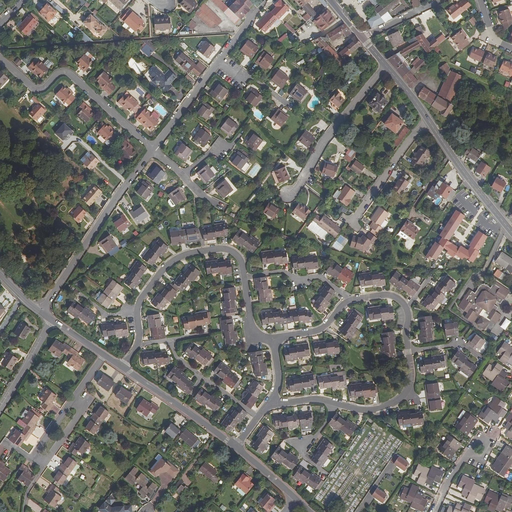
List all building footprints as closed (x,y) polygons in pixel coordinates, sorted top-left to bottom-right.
[(108,0),(120,10),(128,1),(127,0),(108,0)] [(189,0),(181,7),(188,16),(196,10),(189,0)] [(240,19),(229,8),(219,0),(210,0),(235,23),(240,19)] [(236,0),(236,1),(229,8),(240,19),(242,16),(243,17),(248,12),(251,10),(249,8),(254,3),(250,0),(236,0)] [(275,6),(270,12),(277,18),(278,19),(285,11),(284,10),(287,7),(280,0),(277,0),(275,3),(277,4),(275,6)] [(328,5),(323,0),(294,0),(297,2),(308,14),(302,18),(307,23),(314,17),(320,11),(328,5)] [(400,2),(398,0),(386,0),(376,9),(374,10),(377,13),(385,22),(388,21),(384,15),(400,2)] [(421,0),(410,0),(413,4),(412,5),(413,8),(424,3),(421,0)] [(87,3),(84,1),(82,3),(78,8),(81,10),(85,5),(87,3)] [(452,8),(451,8),(446,11),(454,20),(467,10),(461,3),(458,5),(457,4),(454,6),(452,8)] [(39,13),(49,22),(57,13),(47,4),(39,13)] [(211,29),(213,27),(212,26),(214,23),(215,24),(217,27),(218,26),(222,22),(203,4),(199,9),(202,11),(197,16),(211,29)] [(511,24),(511,19),(509,9),(498,12),(501,19),(500,20),(501,23),(502,23),(505,31),(511,24)] [(145,22),(130,10),(121,19),(136,32),(145,22)] [(322,31),(335,20),(327,10),(323,14),(320,11),(314,17),(316,19),(313,21),(322,31)] [(422,14),(425,21),(434,17),(431,10),(422,14)] [(277,18),(269,11),(256,25),(264,32),(277,18)] [(32,25),(36,21),(34,19),(36,17),(31,12),(17,27),(26,34),(33,26),(32,25)] [(371,29),(385,22),(377,13),(367,21),(371,29)] [(84,23),(89,28),(91,25),(94,27),(97,30),(97,31),(102,36),(108,30),(102,25),(98,22),(99,22),(91,15),(84,23)] [(154,20),(155,30),(170,29),(170,19),(154,20)] [(187,26),(192,31),(197,27),(192,21),(187,26)] [(285,22),(283,24),(293,34),(295,32),(285,22)] [(351,34),(349,30),(348,30),(344,24),(339,27),(344,34),(346,37),(351,34)] [(93,42),(76,27),(72,31),(85,42),(93,42)] [(333,42),(344,34),(339,27),(327,34),(332,41),(333,42)] [(462,30),(451,38),(461,51),(469,44),(467,41),(468,40),(465,37),(464,36),(466,35),(462,30)] [(405,42),(402,37),(401,38),(399,32),(389,36),(394,47),(405,42)] [(402,57),(402,56),(421,46),(427,54),(433,49),(439,44),(436,40),(430,45),(429,43),(422,34),(419,36),(421,40),(418,42),(387,59),(396,70),(403,64),(398,57),(402,57)] [(287,35),(276,45),(278,47),(289,38),(287,35)] [(323,51),(328,46),(326,42),(324,39),(327,37),(326,35),(313,40),(323,51)] [(361,44),(354,37),(353,38),(348,42),(350,44),(341,51),(340,51),(339,53),(344,59),(361,44)] [(153,44),(152,40),(142,41),(153,51),(156,47),(153,44)] [(248,57),(250,58),(251,59),(258,48),(248,40),(241,49),(248,55),(248,56),(248,57)] [(208,53),(212,48),(205,42),(198,51),(206,58),(209,54),(208,53)] [(149,57),(153,52),(145,45),(141,50),(149,57)] [(328,46),(323,51),(332,60),(337,55),(328,46)] [(473,48),(469,57),(480,62),(485,52),(481,51),(480,52),(478,51),(473,48)] [(76,63),(80,66),(82,68),(81,69),(84,72),(93,62),(96,59),(88,52),(85,55),(85,54),(76,63)] [(260,63),(267,69),(274,60),(264,52),(256,63),(258,64),(258,65),(260,63)] [(203,71),(182,53),(175,61),(189,73),(191,71),(198,76),(203,71)] [(492,54),(488,53),(483,64),(492,68),(497,58),(491,55),(492,54)] [(337,55),(332,60),(342,71),(349,66),(346,62),(344,63),(337,55)] [(413,67),(417,71),(418,72),(426,64),(422,59),(420,60),(418,62),(414,66),(413,67)] [(31,70),(36,74),(40,78),(47,70),(38,61),(36,64),(33,61),(27,68),(30,71),(31,70)] [(511,64),(504,61),(500,69),(510,74),(510,75),(511,76),(511,64)] [(399,74),(406,68),(403,64),(396,70),(399,74)] [(456,78),(450,71),(448,69),(445,64),(440,68),(447,78),(439,95),(453,102),(462,81),(456,78)] [(417,71),(413,67),(409,71),(413,76),(417,71)] [(170,84),(177,77),(169,70),(164,75),(156,68),(150,75),(154,79),(151,81),(156,86),(158,83),(160,85),(159,86),(166,93),(173,86),(170,84)] [(402,77),(409,71),(406,68),(399,74),(402,77)] [(278,87),(281,89),(289,78),(278,70),(272,79),(279,85),(278,87)] [(0,88),(9,79),(0,71),(0,88)] [(409,71),(402,77),(412,89),(418,84),(417,82),(413,76),(409,71)] [(461,76),(462,74),(458,72),(457,74),(450,71),(456,78),(462,81),(463,77),(461,76)] [(102,86),(101,87),(107,92),(113,85),(110,83),(113,80),(104,72),(96,80),(97,81),(102,86)] [(188,76),(186,79),(192,85),(194,82),(188,76)] [(212,91),(210,93),(221,102),(228,91),(219,84),(214,92),(212,90),(212,91)] [(293,96),(301,101),(307,92),(297,84),(289,95),(292,97),(293,96)] [(69,91),(67,89),(64,86),(56,95),(65,103),(66,102),(70,105),(76,98),(72,95),(74,93),(70,90),(69,91)] [(20,97),(27,91),(24,87),(17,93),(20,97)] [(251,93),(246,101),(255,107),(263,97),(252,88),(250,92),(251,93)] [(418,97),(432,106),(440,112),(440,113),(445,117),(452,107),(424,88),(418,97)] [(330,100),(339,107),(345,101),(340,96),(341,95),(336,91),(330,100)] [(379,113),(388,102),(377,94),(374,92),(372,95),(374,97),(372,100),(370,99),(368,103),(369,104),(368,105),(373,109),(372,111),(375,113),(376,113),(377,112),(379,113)] [(122,104),(127,109),(131,112),(139,103),(130,95),(127,98),(124,95),(118,102),(121,105),(122,104)] [(203,105),(197,113),(207,120),(214,109),(204,101),(202,104),(203,105)] [(37,103),(34,106),(36,107),(33,109),(29,114),(37,121),(46,111),(38,104),(37,103)] [(86,107),(87,105),(84,103),(78,110),(80,112),(78,115),(87,123),(95,114),(91,111),(86,107)] [(154,108),(163,117),(168,113),(158,103),(154,108)] [(151,130),(159,122),(144,109),(135,119),(141,124),(142,122),(148,127),(151,130)] [(281,113),(282,111),(281,111),(279,109),(271,119),(281,127),(288,118),(281,113)] [(396,133),(403,123),(388,111),(381,121),(396,133)] [(227,134),(231,137),(239,126),(228,118),(221,127),(228,133),(227,134)] [(106,124),(105,125),(102,122),(97,128),(100,131),(98,133),(106,141),(109,139),(113,142),(118,137),(114,133),(116,131),(112,128),(111,129),(106,124)] [(61,140),(71,130),(63,123),(54,133),(61,140)] [(393,143),(397,147),(409,131),(405,127),(393,143)] [(205,143),(210,136),(201,128),(194,139),(204,147),(204,146),(206,144),(205,143)] [(315,139),(305,131),(298,140),(308,148),(315,139)] [(257,148),(263,141),(254,134),(248,141),(247,140),(246,141),(245,143),(244,143),(255,151),(257,148)] [(128,145),(129,144),(126,141),(119,148),(122,150),(119,153),(129,161),(136,153),(134,150),(128,145)] [(263,141),(257,148),(260,150),(266,143),(263,141)] [(186,158),(192,150),(183,143),(175,154),(185,162),(188,159),(186,158)] [(413,161),(418,165),(420,166),(426,157),(428,158),(432,153),(422,147),(415,156),(414,155),(411,160),(413,161)] [(477,161),(481,154),(470,147),(466,153),(463,151),(459,157),(462,158),(464,155),(470,159),(469,161),(475,164),(477,161)] [(241,169),(247,162),(249,159),(238,151),(236,154),(238,155),(232,163),(241,170),(241,169)] [(481,154),(477,161),(480,163),(483,158),(486,160),(489,155),(483,151),(481,154)] [(81,160),(84,163),(91,155),(88,152),(81,160)] [(92,154),(83,164),(91,170),(99,161),(92,154)] [(352,160),(346,155),(343,158),(350,163),(352,160)] [(365,168),(356,161),(350,168),(359,175),(365,168)] [(247,162),(241,169),(243,171),(243,172),(244,173),(245,173),(246,172),(246,171),(249,166),(250,166),(251,165),(251,164),(250,164),(249,164),(247,162)] [(490,168),(481,162),(476,171),(485,177),(490,168)] [(337,167),(325,163),(322,173),(334,177),(337,167)] [(200,175),(206,183),(215,176),(207,165),(196,174),(197,174),(199,176),(200,175)] [(151,174),(150,173),(147,176),(157,184),(166,173),(157,166),(151,174)] [(289,179),(284,167),(274,171),(279,183),(289,179)] [(409,183),(401,177),(398,180),(399,181),(393,190),(400,195),(409,183)] [(497,178),(491,188),(498,190),(498,191),(501,193),(507,182),(497,178)] [(219,191),(225,197),(234,190),(225,180),(215,188),(215,189),(217,191),(218,192),(219,191)] [(142,185),(137,192),(146,200),(154,189),(143,181),(141,184),(142,185)] [(456,192),(439,181),(435,187),(432,186),(427,194),(433,198),(437,193),(443,197),(448,200),(450,202),(456,192)] [(98,195),(102,192),(95,185),(82,200),(90,206),(93,203),(92,202),(95,199),(96,200),(99,196),(98,195)] [(347,201),(349,199),(354,192),(346,186),(336,199),(347,207),(350,203),(347,201)] [(180,191),(181,190),(180,188),(179,187),(168,195),(175,206),(185,199),(180,191)] [(280,210),(269,203),(264,212),(274,219),(280,210)] [(299,204),(293,212),(304,220),(310,211),(305,207),(304,208),(299,204)] [(81,217),(83,215),(86,212),(79,205),(70,215),(79,223),(83,218),(81,217)] [(134,212),(133,210),(130,213),(137,224),(148,216),(142,207),(134,212)] [(380,227),(389,214),(380,207),(371,220),(374,222),(370,228),(379,234),(383,229),(380,227)] [(452,258),(453,255),(462,260),(463,258),(472,263),(479,253),(477,252),(487,237),(479,232),(467,250),(459,245),(458,247),(448,241),(464,215),(456,210),(440,236),(442,237),(437,244),(435,242),(426,256),(435,261),(442,249),(446,252),(445,254),(452,258)] [(114,223),(120,232),(131,225),(123,214),(120,216),(121,218),(114,223)] [(340,231),(335,227),(336,226),(323,216),(317,225),(335,239),(340,231)] [(412,224),(407,221),(401,230),(409,236),(414,239),(420,230),(414,227),(411,225),(412,224)] [(214,228),(216,236),(228,235),(226,224),(214,225),(214,228)] [(202,229),(204,240),(216,239),(216,236),(214,228),(202,229)] [(183,231),(185,244),(189,243),(188,242),(200,240),(198,229),(183,231)] [(409,236),(401,230),(398,234),(406,239),(408,238),(409,236)] [(181,244),(185,244),(183,231),(170,233),(171,244),(181,243),(181,244)] [(232,239),(242,247),(243,245),(248,238),(239,231),(232,239)] [(368,247),(372,242),(374,244),(378,239),(369,233),(366,238),(363,236),(360,239),(353,237),(350,247),(359,250),(363,252),(367,251),(369,247),(368,247)] [(102,245),(108,252),(117,246),(110,235),(99,243),(101,246),(102,245)] [(341,235),(331,247),(339,253),(348,241),(341,235)] [(248,238),(243,245),(253,252),(260,244),(250,236),(248,238)] [(159,240),(152,250),(159,255),(160,257),(168,247),(159,240)] [(152,250),(150,249),(142,259),(151,265),(159,255),(152,250)] [(274,253),(273,251),(261,253),(263,264),(275,262),(274,253)] [(286,251),(274,253),(275,262),(275,264),(288,262),(286,251)] [(505,268),(511,259),(502,252),(500,254),(499,254),(497,256),(498,257),(495,261),(505,268)] [(304,258),(304,256),(292,258),(294,268),(306,267),(304,258)] [(317,256),(304,258),(306,267),(306,269),(318,267),(317,256)] [(138,261),(130,271),(132,273),(139,278),(146,268),(138,261)] [(218,263),(218,261),(205,262),(207,274),(219,272),(218,263)] [(230,261),(218,263),(219,272),(220,274),(232,272),(230,261)] [(326,271),(336,279),(337,277),(343,269),(333,262),(326,271)] [(183,275),(190,280),(192,281),(199,271),(191,265),(183,275)] [(343,269),(337,277),(348,284),(354,275),(344,268),(343,269)] [(139,278),(132,273),(125,283),(134,289),(141,279),(139,278)] [(182,273),(173,286),(178,290),(182,292),(190,280),(183,275),(182,273)] [(372,275),(371,273),(359,275),(361,286),(373,284),(372,275)] [(395,273),(391,279),(394,281),(392,284),(402,291),(403,289),(408,282),(395,273)] [(384,274),(372,275),(373,284),(373,286),(386,285),(384,274)] [(410,280),(408,282),(403,289),(413,296),(420,287),(417,285),(420,281),(414,276),(410,280)] [(268,289),(266,277),(255,278),(257,291),(259,291),(268,289)] [(440,283),(437,285),(446,292),(448,289),(450,290),(455,283),(446,277),(441,284),(440,283)] [(106,291),(115,298),(123,287),(114,281),(106,291)] [(509,291),(495,282),(490,288),(489,287),(489,285),(487,286),(487,284),(485,285),(485,284),(480,284),(480,286),(479,286),(479,287),(478,288),(478,289),(475,293),(469,290),(458,307),(468,313),(465,317),(473,323),(478,314),(482,309),(486,311),(484,313),(489,316),(487,318),(490,320),(495,323),(501,315),(495,311),(498,307),(494,305),(496,301),(500,304),(503,299),(504,300),(509,291)] [(169,283),(168,285),(177,292),(178,290),(173,286),(169,283)] [(223,286),(225,301),(234,300),(236,299),(234,287),(233,287),(233,284),(223,286)] [(177,292),(168,285),(161,295),(168,300),(169,301),(177,292)] [(327,301),(335,291),(326,285),(318,294),(320,296),(327,301)] [(446,292),(437,285),(435,288),(437,289),(432,297),(438,301),(440,303),(445,296),(444,295),(446,292)] [(268,289),(259,291),(261,303),(272,301),(270,289),(268,289)] [(107,309),(115,298),(106,291),(103,295),(99,301),(98,302),(107,309)] [(160,310),(168,300),(161,295),(159,293),(152,303),(160,310)] [(432,297),(429,295),(424,302),(423,301),(421,304),(429,310),(431,308),(433,308),(438,301),(432,297)] [(327,301),(320,296),(313,306),(322,312),(329,302),(327,301)] [(222,314),(227,313),(227,316),(231,316),(234,315),(234,312),(237,312),(236,308),(235,308),(234,300),(225,301),(223,301),(224,310),(222,311),(222,314)] [(78,316),(83,309),(74,302),(67,310),(77,317),(78,316)] [(95,315),(85,307),(83,309),(78,316),(88,323),(95,315)] [(380,309),(380,307),(368,309),(369,319),(381,317),(380,309)] [(393,307),(380,309),(381,317),(382,320),(394,318),(393,307)] [(286,313),(288,324),(291,323),(291,322),(300,320),(298,312),(298,309),(289,311),(289,312),(286,313)] [(482,309),(478,314),(481,316),(489,321),(490,320),(487,318),(489,316),(484,313),(486,311),(482,309)] [(273,313),(273,311),(265,312),(265,314),(261,314),(263,325),(266,325),(266,323),(275,322),(273,313)] [(300,320),(300,322),(308,321),(308,323),(312,322),(311,312),(307,312),(307,311),(298,312),(300,320)] [(196,325),(211,323),(210,319),(209,312),(194,314),(195,316),(196,325)] [(288,324),(286,313),(282,313),(282,312),(273,313),(275,322),(275,324),(283,323),(284,324),(288,324)] [(353,312),(346,321),(348,323),(355,328),(362,318),(353,312)] [(148,316),(150,328),(152,328),(161,327),(159,314),(148,316)] [(196,325),(195,316),(183,318),(184,329),(196,327),(196,325)] [(231,319),(231,316),(227,316),(221,317),(221,321),(223,333),(225,333),(233,331),(232,319),(231,319)] [(431,316),(420,317),(422,330),(430,328),(432,328),(431,316)] [(484,329),(489,321),(481,316),(476,324),(484,329)] [(502,316),(496,323),(500,326),(505,318),(502,316)] [(504,318),(500,328),(506,330),(510,321),(504,318)] [(24,339),(30,328),(22,323),(15,333),(24,339)] [(102,325),(103,336),(116,334),(114,325),(114,323),(102,325)] [(355,328),(348,323),(340,333),(349,339),(357,329),(355,328)] [(446,337),(459,335),(457,323),(444,324),(446,337)] [(127,324),(114,325),(116,334),(116,336),(128,335),(127,324)] [(161,327),(152,328),(154,340),(165,338),(163,326),(161,327)] [(422,330),(419,330),(421,342),(432,341),(430,328),(422,330)] [(236,331),(233,331),(225,333),(226,345),(237,343),(236,331)] [(382,333),(384,345),(393,344),(395,343),(393,331),(382,333)] [(485,341),(475,333),(467,344),(478,352),(485,341)] [(63,352),(67,355),(71,348),(64,343),(62,345),(55,340),(49,350),(59,357),(63,352)] [(325,343),(325,341),(313,343),(315,354),(327,352),(325,343)] [(327,352),(327,354),(340,352),(338,342),(325,343),(327,352)] [(506,364),(507,361),(511,354),(511,348),(504,343),(498,351),(503,355),(500,359),(506,364)] [(184,353),(194,360),(196,358),(201,351),(191,344),(184,353)] [(296,346),(296,348),(297,356),(310,355),(308,344),(296,346)] [(384,345),(382,345),(384,358),(395,356),(393,344),(384,345)] [(71,348),(67,355),(71,357),(67,363),(78,370),(84,361),(77,356),(79,354),(71,348)] [(297,356),(296,348),(284,350),(285,361),(298,359),(297,356)] [(202,349),(201,351),(196,358),(205,365),(212,356),(202,349)] [(261,351),(250,353),(252,365),(254,365),(263,363),(261,351)] [(451,360),(461,367),(466,360),(468,358),(458,351),(451,360)] [(155,354),(155,352),(143,354),(144,365),(156,363),(155,354)] [(167,352),(155,354),(156,363),(156,365),(169,363),(167,352)] [(11,370),(18,359),(9,354),(2,364),(11,370)] [(432,359),(433,368),(445,366),(444,355),(431,357),(432,359)] [(214,359),(212,357),(206,365),(208,367),(214,359)] [(433,368),(432,359),(419,361),(421,372),(433,370),(433,368)] [(476,367),(466,360),(461,367),(460,369),(470,376),(476,367)] [(214,372),(224,379),(229,372),(230,370),(220,363),(214,372)] [(263,363),(254,365),(256,377),(267,375),(265,363),(263,363)] [(493,381),(501,370),(503,367),(497,364),(494,368),(488,365),(483,373),(493,381)] [(167,376),(177,383),(183,376),(184,374),(174,367),(167,376)] [(501,370),(493,381),(492,383),(503,391),(509,382),(504,379),(507,374),(501,370)] [(224,379),(222,381),(232,388),(239,379),(229,372),(224,379)] [(314,385),(313,374),(301,376),(301,378),(302,387),(314,385)] [(113,382),(103,375),(98,384),(108,390),(113,382)] [(332,386),(331,377),(330,375),(318,377),(320,388),(332,386)] [(186,392),(191,385),(192,383),(183,376),(177,383),(176,385),(186,392)] [(343,376),(331,377),(332,386),(332,388),(345,387),(343,376)] [(302,389),(302,387),(301,378),(287,381),(289,391),(302,389)] [(241,381),(239,380),(233,388),(235,389),(241,381)] [(254,381),(247,391),(248,392),(256,397),(263,387),(254,381)] [(425,384),(427,398),(440,396),(438,383),(425,384)] [(351,397),(363,395),(362,386),(361,384),(349,386),(351,397)] [(374,384),(362,386),(363,395),(364,397),(376,395),(374,384)] [(132,395),(121,388),(116,396),(126,403),(132,395)] [(56,395),(47,389),(40,400),(45,403),(42,407),(48,411),(53,404),(51,402),(56,395)] [(194,398),(204,405),(205,403),(211,396),(201,389),(194,398)] [(250,409),(257,398),(256,397),(248,392),(241,402),(250,409)] [(211,396),(205,403),(215,411),(222,402),(212,395),(211,396)] [(440,396),(427,398),(429,410),(441,409),(440,396)] [(489,408),(499,415),(502,417),(506,411),(501,408),(505,403),(496,397),(489,408)] [(150,404),(143,400),(136,409),(147,416),(150,411),(155,414),(159,407),(151,402),(150,404)] [(92,417),(101,423),(109,412),(101,406),(98,411),(97,411),(92,417)] [(238,406),(231,416),(238,421),(239,423),(247,413),(238,406)] [(491,418),(495,421),(499,415),(489,408),(486,406),(479,417),(487,423),(491,418)] [(25,429),(31,433),(36,426),(34,425),(39,417),(30,411),(22,421),(27,425),(25,429)] [(300,425),(301,426),(309,425),(309,423),(313,423),(311,412),(307,412),(308,414),(299,416),(300,425)] [(399,425),(411,423),(410,414),(410,412),(398,414),(399,425)] [(461,420),(472,427),(477,420),(466,412),(461,420)] [(422,413),(410,414),(411,423),(411,425),(424,424),(422,413)] [(287,417),(286,415),(278,416),(278,414),(274,415),(275,426),(279,426),(279,427),(288,426),(287,417)] [(299,416),(299,414),(295,414),(295,416),(287,417),(288,426),(288,428),(297,427),(297,425),(300,425),(299,416)] [(345,422),(335,414),(329,423),(339,431),(340,429),(345,422)] [(221,427),(229,433),(230,431),(238,421),(231,416),(229,415),(221,425),(222,425),(221,427)] [(93,434),(101,423),(92,417),(87,423),(88,424),(85,429),(93,434)] [(345,422),(340,429),(350,436),(356,427),(347,420),(345,422)] [(466,435),(472,427),(461,420),(455,427),(466,435)] [(171,423),(165,431),(174,438),(180,431),(171,423)] [(264,426),(257,436),(259,438),(266,443),(274,433),(264,426)] [(31,433),(25,429),(22,433),(17,430),(10,440),(19,446),(24,439),(26,441),(31,433)] [(200,442),(185,429),(179,436),(195,449),(200,442)] [(444,443),(455,451),(461,443),(450,435),(444,443)] [(90,444),(80,437),(75,444),(73,443),(68,450),(75,455),(78,451),(83,454),(90,444)] [(266,443),(259,438),(252,448),(261,454),(268,444),(266,443)] [(324,439),(317,449),(319,450),(326,456),(333,446),(324,439)] [(450,458),(455,451),(444,443),(439,450),(450,458)] [(502,453),(511,460),(511,449),(507,446),(502,453)] [(276,450),(271,457),(281,464),(282,462),(288,455),(278,447),(276,450)] [(320,467),(328,457),(326,456),(319,450),(311,460),(320,467)] [(288,455),(282,462),(292,469),(299,460),(289,453),(288,455)] [(511,462),(511,460),(502,453),(496,461),(507,469),(511,462)] [(65,461),(60,467),(69,473),(77,462),(69,457),(66,462),(65,461)] [(404,472),(409,464),(398,457),(398,458),(394,463),(393,464),(404,472)] [(156,477),(159,474),(161,471),(165,470),(167,472),(174,478),(179,471),(167,461),(166,463),(162,459),(160,462),(158,461),(154,466),(156,467),(153,470),(152,469),(150,472),(156,477)] [(5,464),(0,460),(0,477),(4,481),(11,472),(4,467),(5,464)] [(502,476),(507,469),(496,461),(491,468),(502,476)] [(217,472),(204,462),(199,469),(215,482),(218,479),(214,476),(217,472)] [(35,477),(28,472),(30,470),(22,464),(17,471),(21,474),(18,478),(28,486),(35,477)] [(423,485),(425,482),(430,470),(418,465),(414,474),(419,477),(417,482),(423,485)] [(69,473),(60,467),(56,474),(57,475),(53,479),(61,484),(69,473)] [(134,476),(138,470),(134,467),(130,473),(131,474),(130,475),(129,474),(125,479),(133,485),(136,481),(144,487),(140,491),(142,493),(141,495),(145,498),(147,496),(146,495),(146,494),(147,495),(149,493),(148,492),(149,491),(150,492),(148,497),(152,500),(159,488),(153,483),(148,488),(145,485),(148,482),(144,479),(146,477),(141,473),(137,479),(134,476)] [(305,482),(310,475),(300,467),(293,476),(303,484),(305,482)] [(444,473),(431,467),(430,470),(425,482),(432,485),(434,480),(440,482),(444,473)] [(244,473),(234,484),(246,494),(253,485),(250,482),(251,480),(248,478),(249,477),(244,473)] [(305,482),(318,492),(324,482),(311,473),(310,475),(305,482)] [(463,488),(461,493),(468,496),(473,484),(474,482),(462,476),(458,485),(463,488)] [(183,482),(181,480),(176,485),(178,487),(175,490),(180,494),(182,491),(184,488),(181,485),(183,482)] [(473,484),(468,496),(467,499),(473,502),(475,497),(481,500),(485,490),(473,484)] [(56,493),(59,489),(53,485),(47,492),(49,494),(44,500),(54,507),(61,496),(56,493)] [(417,491),(418,488),(412,485),(410,490),(404,488),(400,497),(412,503),(417,491)] [(387,496),(376,489),(372,496),(382,504),(387,496)] [(424,494),(417,491),(412,503),(410,506),(423,511),(427,502),(422,499),(424,494)] [(494,511),(495,508),(500,497),(488,491),(484,501),(490,504),(487,508),(494,511)] [(328,506),(333,495),(328,492),(323,503),(328,506)] [(131,511),(131,506),(121,507),(120,507),(119,506),(118,506),(117,506),(117,507),(116,507),(116,508),(111,508),(108,505),(110,503),(111,504),(115,499),(114,498),(116,496),(112,493),(103,504),(104,505),(100,510),(102,511),(131,511)] [(274,499),(266,493),(263,497),(264,498),(259,503),(266,509),(269,511),(273,507),(271,506),(273,504),(272,503),(274,499)] [(495,508),(502,511),(504,506),(510,509),(511,503),(511,498),(501,494),(500,497),(495,508)]
